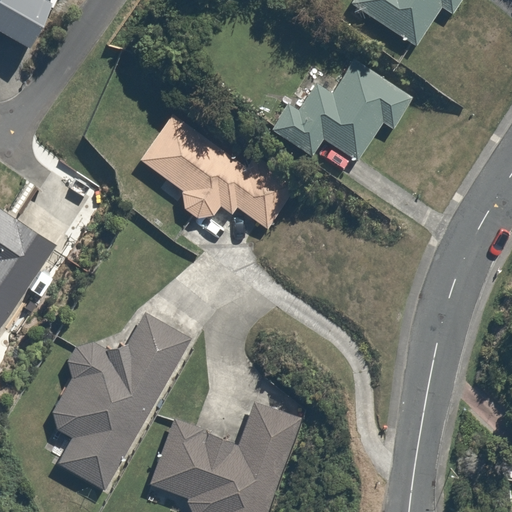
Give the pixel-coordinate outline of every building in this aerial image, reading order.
[(0,0),(0,34),(25,49),(50,4),(44,0),(0,0)] [(350,0),(346,7),(408,48),(436,6),(450,16),(459,0),(350,0)] [(311,153),(319,141),(353,163),(376,127),(390,136),(415,99),(348,55),(326,88),(311,79),(277,130),(311,153)] [(235,157),(169,115),(138,163),(180,190),(179,192),(178,193),(178,195),(178,197),(178,199),(178,201),(178,202),(179,204),(179,206),(180,208),(181,209),(182,211),(183,212),(184,213),(185,215),(187,216),(188,217),(190,218),(191,218),(193,219),(195,219),(197,220),(198,220),(200,220),(202,219),(204,219),(205,219),(207,218),(209,217),(210,216),(212,215),(213,214),(214,213),(216,211),(217,210),(229,218),(233,211),(267,232),(297,184),(241,148),(235,157)] [(0,323),(51,248),(0,213),(0,323)] [(100,494),(185,340),(141,316),(123,347),(114,342),(108,353),(90,343),(89,343),(87,343),(86,343),(84,344),(83,344),(81,344),(80,345),(79,346),(77,346),(76,347),(75,348),(74,349),(73,350),(72,351),(71,352),(70,353),(69,354),(68,356),(68,357),(67,358),(67,360),(67,361),(66,363),(66,364),(66,366),(66,367),(66,368),(66,370),(67,371),(67,373),(68,374),(68,376),(69,377),(70,378),(70,379),(44,427),(68,440),(53,468),(100,494)] [(143,486),(182,499),(182,500),(182,501),(182,502),(181,503),(181,504),(181,505),(181,506),(181,508),(181,509),(182,510),(182,511),(267,511),(299,421),(247,403),(232,445),(165,422),(143,486)] [(511,444),(500,444),(496,481),(511,482),(511,444)]
